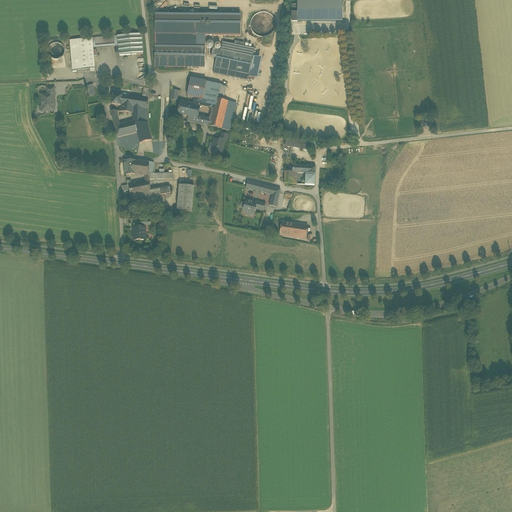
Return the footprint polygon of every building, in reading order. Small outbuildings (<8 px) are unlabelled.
[(297,21),(342,21),(342,1),(315,1),(297,1),(297,4),(292,4),(292,21),(297,21)] [(268,13),(263,12),(258,13),(254,15),(251,19),(250,24),(251,29),(254,33),(258,36),(262,37),(267,36),(271,34),(274,30),(275,25),(274,20),(272,16),(268,13)] [(205,36),(240,36),(241,15),(239,14),(230,14),(155,13),(155,35),(205,36)] [(117,36),(119,56),(143,54),(141,34),(117,36)] [(205,47),(205,36),(155,35),(155,46),(205,47)] [(93,48),(118,47),(117,36),(92,38),(93,48)] [(82,70),(90,69),(95,69),(93,48),(92,38),(80,40),(82,70)] [(72,71),(82,70),(80,40),(70,40),(72,71)] [(222,42),(222,44),(254,51),(255,48),(244,46),(234,44),(222,42)] [(57,60),(61,59),(63,57),(65,54),(65,51),(64,47),(62,45),(59,43),(56,43),(53,43),(50,46),(49,48),(48,52),(49,55),(51,58),(54,59),(57,60)] [(214,68),(249,76),(252,60),(253,57),(254,51),(222,44),(220,51),(218,51),(216,59),(214,68)] [(155,67),(205,68),(205,47),(155,46),(155,67)] [(259,61),(255,79),(258,79),(262,59),(253,57),(252,60),(259,61)] [(259,61),(252,60),(249,76),(249,78),(255,79),(259,61)] [(249,76),(214,68),(213,74),(248,82),(249,78),(249,76)] [(187,97),(202,100),(206,82),(191,79),(187,97)] [(211,83),(206,82),(202,100),(202,101),(204,101),(207,102),(210,92),(211,83)] [(211,83),(210,92),(219,94),(217,99),(223,101),(226,87),(211,83)] [(95,94),(93,85),(87,86),(89,95),(95,94)] [(151,89),(143,88),(142,97),(149,99),(151,89)] [(216,99),(217,99),(219,94),(210,92),(207,102),(206,107),(213,109),(216,99)] [(120,112),(124,112),(126,97),(119,95),(119,94),(118,94),(117,95),(113,95),(112,105),(121,106),(120,112)] [(46,107),(46,111),(54,111),(54,95),(47,95),(41,95),(42,106),(45,106),(45,107),(46,107)] [(124,112),(132,113),(133,113),(134,106),(147,109),(148,100),(126,97),(124,112)] [(204,126),(204,125),(205,120),(197,119),(198,116),(200,106),(203,106),(204,101),(202,101),(195,99),(194,105),(190,104),(188,117),(189,117),(188,122),(204,126)] [(228,102),(223,101),(217,99),(216,99),(213,109),(211,119),(210,122),(209,127),(221,130),(228,102)] [(178,115),(188,117),(190,104),(181,102),(178,115)] [(237,104),(228,102),(221,130),(230,132),(237,104)] [(132,113),(134,121),(137,133),(140,143),(152,140),(147,123),(147,109),(134,106),(133,113),(132,113)] [(117,138),(137,133),(134,121),(120,125),(119,119),(113,120),(117,138)] [(285,146),(309,151),(311,143),(287,137),(285,146)] [(212,150),(221,153),(224,141),(224,140),(220,139),(217,139),(216,140),(215,140),(214,144),(212,150)] [(123,160),(124,175),(135,175),(134,166),(137,165),(137,160),(123,160)] [(145,176),(145,180),(150,180),(150,179),(166,179),(173,179),(173,173),(164,173),(164,174),(159,174),(154,174),(154,163),(149,162),(137,160),(137,165),(134,166),(135,175),(145,176)] [(293,165),(292,172),(293,172),(293,173),(297,173),(305,174),(305,166),(304,166),(293,165)] [(316,167),(305,166),(305,174),(306,174),(315,174),(316,167)] [(292,184),(293,173),(293,172),(292,172),(285,172),(284,183),(292,184)] [(315,176),(306,175),(305,175),(305,185),(314,185),(315,176)] [(246,188),(256,191),(257,184),(248,181),(246,188)] [(128,186),(131,200),(170,193),(170,186),(160,187),(160,188),(150,189),(150,183),(143,184),(142,183),(133,185),(128,186)] [(177,210),(192,211),(194,186),(189,186),(179,185),(177,210)] [(269,205),(276,207),(280,190),(262,185),(260,192),(272,195),(269,205)] [(246,214),(253,215),(254,211),(255,211),(256,208),(263,210),(265,204),(255,201),(254,204),(253,204),(253,202),(247,200),(246,203),(245,203),(244,208),(247,208),(246,212),(246,214)] [(308,226),(297,224),(282,222),(280,234),(295,237),(306,238),(308,226)] [(135,240),(145,240),(145,227),(133,227),(133,235),(135,235),(135,240)]
